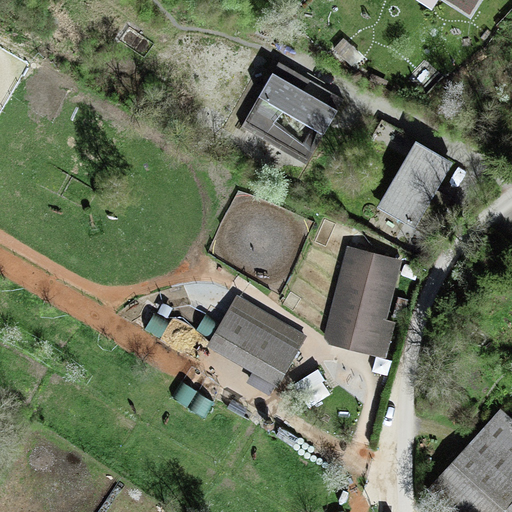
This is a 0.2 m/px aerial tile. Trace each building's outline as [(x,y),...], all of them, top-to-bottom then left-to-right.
[(454,0),(473,12),(480,0),(454,0)] [(341,119),(276,78),(247,124),(312,165),(341,119)] [(511,122),(501,134),(511,144),(511,122)] [(451,164),(417,144),(383,204),(417,223),(451,164)] [(390,330),(380,327),(392,279),(352,269),(334,337),(385,350),(390,330)] [(238,297),(213,340),(278,378),(294,352),(272,340),(280,327),(258,314),(261,310),(238,297)] [(511,511),(511,412),(505,406),(438,480),(473,511),(511,511)]
